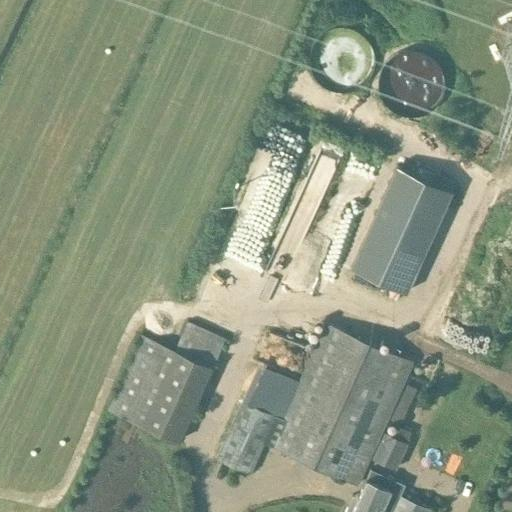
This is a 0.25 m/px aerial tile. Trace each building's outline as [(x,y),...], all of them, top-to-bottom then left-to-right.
[(174,349),(213,367),(226,338),(188,320),(174,349)] [(328,321),(284,419),(272,444),(359,483),(414,360),(328,321)] [(213,367),(174,349),(142,335),(108,408),(179,441),(213,367)] [(242,400),(217,456),(251,471),(265,441),(272,444),(284,419),(242,400)] [(378,444),(401,454),(407,441),(393,434),(384,430),(378,444)] [(408,479),(374,465),(356,504),(352,503),(347,511),(394,511),(395,511),(397,511),(426,511),(431,500),(404,488),(408,479)]
